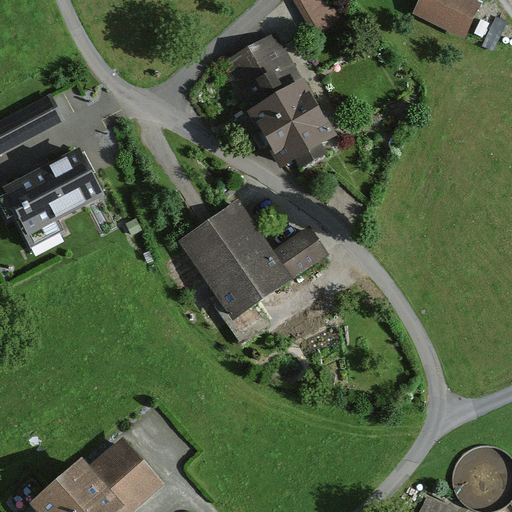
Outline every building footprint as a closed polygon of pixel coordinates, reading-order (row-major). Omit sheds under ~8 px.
[(297,0),(315,31),(337,19),(325,0),(297,0)] [(479,0),(419,0),(413,14),(463,37),(479,0)] [(333,143),(277,41),(226,69),(250,113),(243,117),(275,175),(333,143)] [(0,160),(64,127),(50,100),(0,125),(0,160)] [(108,202),(83,155),(0,197),(0,202),(22,245),(108,202)] [(236,209),(181,245),(234,324),(329,260),(304,224),(264,251),(236,209)] [(76,462),(23,509),(25,511),(140,511),(166,489),(122,440),(85,472),(76,462)] [(416,511),(454,511),(424,497),(416,511)]
